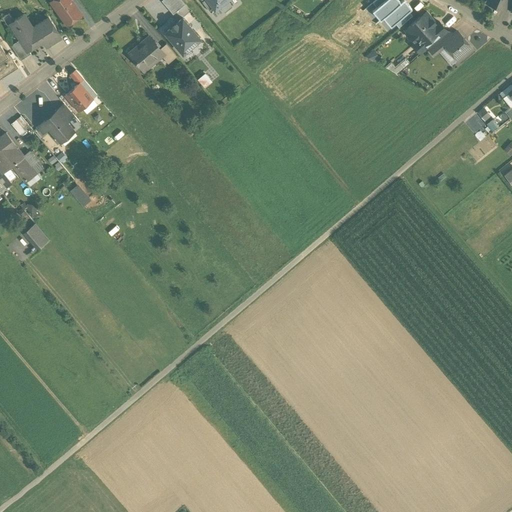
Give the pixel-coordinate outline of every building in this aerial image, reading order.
[(70,0),(58,0),(54,4),(52,1),(51,1),(67,24),(80,15),(70,0)] [(181,0),(163,0),(162,1),(173,14),(185,4),(181,0)] [(211,13),(215,9),(207,0),(204,0),(202,2),(211,13)] [(207,0),(215,9),(219,6),(227,0),(207,0)] [(227,0),(219,6),(225,13),(233,7),(227,0)] [(380,21),(383,18),(401,3),(398,0),(386,0),(377,8),(372,12),(380,21)] [(376,0),(373,4),(377,8),(386,0),(376,0)] [(488,0),(487,4),(504,11),(508,0),(488,0)] [(391,28),(395,24),(409,13),(412,10),(404,1),(401,3),(383,18),(391,28)] [(426,12),(406,30),(416,42),(413,44),(421,54),(422,53),(422,54),(428,49),(431,47),(437,41),(433,37),(434,36),(430,31),(440,22),(439,22),(436,24),(426,12)] [(399,29),(413,17),(409,13),(395,24),(399,29)] [(48,19),(33,29),(24,15),(14,22),(19,30),(15,32),(19,40),(16,42),(20,48),(22,49),(24,47),(25,49),(27,48),(42,38),(47,46),(60,38),(48,19)] [(182,18),(166,33),(183,53),(200,38),(182,18)] [(440,22),(430,31),(434,36),(433,37),(437,41),(446,33),(447,31),(440,22)] [(437,41),(431,47),(436,53),(438,51),(445,45),(444,45),(452,38),(447,33),(446,33),(437,41)] [(472,49),(458,33),(452,38),(444,45),(445,45),(458,61),(472,49)] [(160,49),(149,36),(129,53),(136,61),(135,62),(136,63),(137,63),(144,71),(161,56),(164,54),(160,49)] [(22,49),(20,48),(16,42),(11,45),(20,60),(31,54),(27,48),(25,49),(24,47),(22,49)] [(177,56),(166,43),(160,49),(164,54),(161,56),(168,64),(177,56)] [(0,78),(18,67),(8,53),(6,54),(0,44),(0,78)] [(458,61),(445,45),(438,51),(452,67),(458,61)] [(76,70),(70,75),(78,84),(79,83),(84,79),(76,70)] [(196,78),(205,86),(210,79),(202,71),(196,78)] [(79,83),(78,84),(65,94),(79,111),(80,109),(93,99),(79,83)] [(72,116),(63,106),(63,105),(57,110),(66,121),(72,116)] [(482,122),(490,118),(485,108),(477,111),(482,122)] [(66,121),(57,110),(44,121),(49,128),(60,141),(73,130),(66,121)] [(28,124),(21,116),(16,119),(23,128),(28,124)] [(497,125),(491,118),(486,123),(492,130),(497,125)] [(23,128),(16,119),(11,124),(20,134),(25,130),(23,128)] [(44,121),(38,126),(38,127),(43,133),(49,128),(44,121)] [(24,156),(6,133),(0,137),(0,159),(1,159),(8,168),(9,168),(14,165),(24,156)] [(24,156),(14,165),(25,180),(42,167),(30,151),(24,156)] [(8,168),(1,159),(0,159),(0,169),(0,170),(3,173),(8,168)] [(3,173),(0,170),(0,179),(7,188),(11,184),(3,173)] [(80,182),(72,189),(84,205),(93,199),(80,182)] [(49,239),(35,223),(26,230),(40,247),(49,239)]
